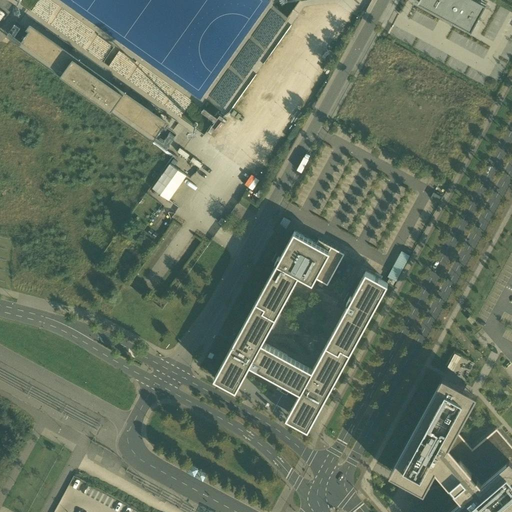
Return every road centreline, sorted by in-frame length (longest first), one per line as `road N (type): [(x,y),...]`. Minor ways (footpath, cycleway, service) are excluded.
road 1 (unclassified): [(171,370),(385,0)]
road 2 (tertiary): [(511,130),(327,472)]
road 3 (tertiary): [(346,484),(511,171)]
road 4 (unclassified): [(159,385),(232,426),(316,494)]
road 5 (unclassified): [(327,472),(286,435),(171,370)]
road 6 (unclassified): [(0,352),(133,426)]
road 7 (unclassified): [(133,426),(129,443),(143,463),(238,511)]
road 8 (unclassified): [(171,370),(52,321)]
road 9 (unclassified): [(52,321),(159,385)]
